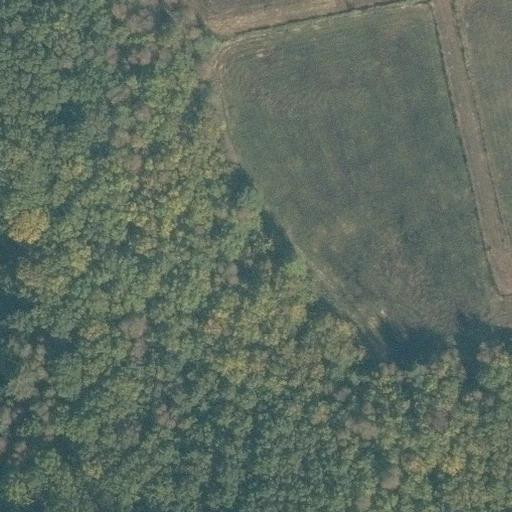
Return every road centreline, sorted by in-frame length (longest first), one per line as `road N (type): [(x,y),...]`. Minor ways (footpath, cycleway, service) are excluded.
road 1 (unknown): [(0,32),(98,405),(160,511)]
road 2 (track): [(511,266),(500,253),(443,0)]
